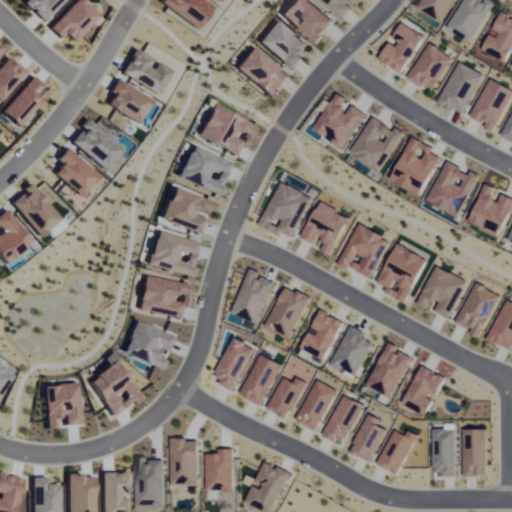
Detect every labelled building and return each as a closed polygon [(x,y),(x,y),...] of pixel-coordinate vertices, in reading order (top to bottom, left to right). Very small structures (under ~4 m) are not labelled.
[(332,21),(307,0),(291,0),(281,13),(315,42),(332,21)] [(319,0),(342,19),(358,0),(319,0)] [(455,0),(423,0),(419,8),(444,21),(455,0)] [(470,42),(496,2),(493,0),(463,0),(446,27),(470,42)] [(508,61),(511,50),(511,16),(500,12),(493,32),(490,31),(482,51),(508,61)] [(259,39),(293,72),(305,60),(298,54),(306,46),(278,19),(259,39)] [(379,59),(403,72),(424,35),(402,22),(391,40),(390,39),(379,59)] [(433,89),(453,56),(430,42),(408,78),(422,87),(424,83),(433,89)] [(273,97),(290,76),(253,46),(236,67),(273,97)] [(439,102),(464,114),(483,73),(458,61),(439,102)] [(511,96),(511,89),(491,78),(471,115),(486,124),(484,127),(492,132),(511,96)] [(315,131),(345,148),(366,113),(352,105),(348,111),(332,101),(315,131)] [(257,126),(213,104),(198,134),(237,154),(243,142),(234,137),(238,128),(253,136),(257,126)] [(511,140),(511,113),(502,136),(511,140)] [(383,172),(405,132),(396,127),(394,129),(371,117),(351,155),(383,172)] [(421,195),(440,156),(428,150),(431,146),(412,137),(391,180),(421,195)] [(178,177),(222,195),(226,185),(223,183),(232,161),(192,145),(178,177)] [(470,170),(469,173),(447,161),(427,200),(457,216),(479,175),(470,170)] [(469,225),(501,236),(511,205),(511,197),(501,194),(499,200),(491,197),(495,187),(484,183),(469,225)] [(481,336),(500,294),(477,283),(457,325),(481,336)] [(311,298),(286,286),(266,326),(290,338),(311,298)] [(489,339),(511,350),(511,301),(509,300),(489,339)] [(326,360),(343,320),(320,310),(311,330),(309,329),(301,349),(326,360)] [(373,342),(363,337),(366,332),(350,324),(331,363),(356,375),(373,342)] [(398,346),(389,341),(367,385),(392,397),(411,357),(397,350),(398,346)] [(426,415),(435,397),(436,397),(446,376),(422,365),(403,404),(426,415)] [(377,464),(398,474),(418,434),(408,430),(406,435),(395,429),(377,464)] [(457,429),(433,429),(433,470),(442,470),(441,476),(456,476),(457,429)]
